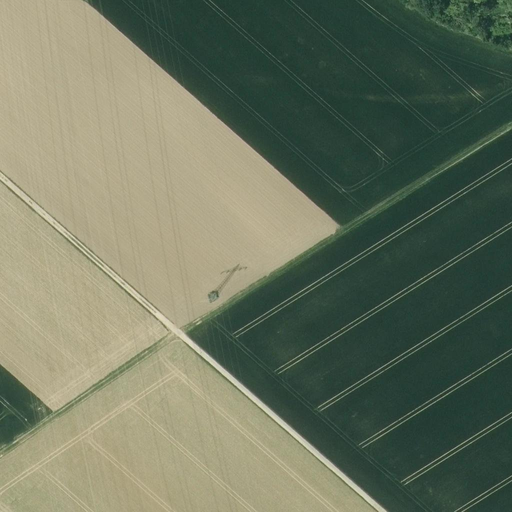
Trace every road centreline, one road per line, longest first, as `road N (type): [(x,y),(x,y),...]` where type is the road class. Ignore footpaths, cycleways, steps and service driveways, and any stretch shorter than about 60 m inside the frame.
road 1 (track): [(0,452),(511,125)]
road 2 (track): [(0,176),(381,511)]
